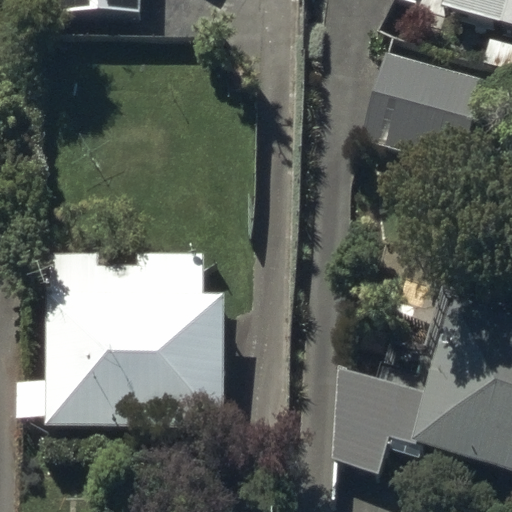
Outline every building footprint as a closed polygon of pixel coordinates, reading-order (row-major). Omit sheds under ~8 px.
[(63,0),(63,9),(142,11),(142,0),(63,0)] [(511,0),(449,0),(449,4),(496,18),(483,61),(511,69),(511,0)] [(459,167),(485,82),(386,52),(360,137),(459,167)] [(226,426),(225,296),(206,296),(206,255),(139,256),(139,266),(102,266),(102,256),(52,256),(53,298),(47,298),(47,384),(17,384),(17,417),(48,417),(48,427),(226,426)] [(392,436),(511,476),(511,292),(465,276),(424,394),(340,365),(334,460),(378,475),(392,436)]
